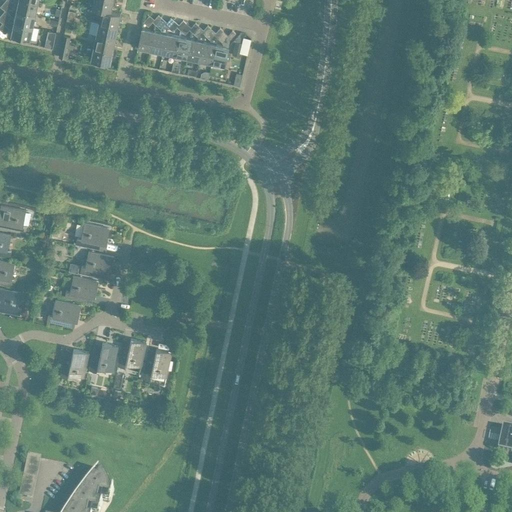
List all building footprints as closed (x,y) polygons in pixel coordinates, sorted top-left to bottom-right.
[(18,0),(16,11),(35,14),(37,2),(26,0),(18,0)] [(117,1),(114,0),(93,0),(91,8),(101,11),(101,10),(110,12),(112,4),(116,5),(117,1)] [(3,3),(0,6),(7,13),(10,9),(3,3)] [(99,22),(121,27),(122,23),(118,22),(120,14),(110,12),(101,10),(101,11),(99,22)] [(14,23),(32,27),(35,14),(16,11),(14,23)] [(152,22),(155,25),(161,18),(158,15),(152,22)] [(164,24),(167,27),(173,20),(170,17),(164,24)] [(176,27),(180,30),(186,23),(182,20),(176,27)] [(96,35),(114,39),(116,31),(120,32),(121,27),(99,22),(96,35)] [(32,27),(14,23),(11,36),(30,39),(32,27)] [(189,29),(192,32),(198,26),(195,23),(189,29)] [(201,32),(204,35),(211,28),(207,25),(201,32)] [(150,50),(154,31),(141,28),(137,47),(150,50)] [(213,35),(217,38),(223,31),(219,28),(213,35)] [(44,47),(52,48),(55,33),(47,31),(44,47)] [(162,53),(166,34),(154,31),(150,50),(162,53)] [(226,37),(229,40),(235,33),(232,31),(226,37)] [(166,34),(162,53),(175,55),(178,36),(166,34)] [(93,47),(116,52),(117,47),(113,46),(114,39),(96,35),(93,47)] [(178,36),(175,55),(187,58),(191,39),(178,36)] [(233,38),(230,52),(236,53),(239,39),(233,38)] [(191,39),(187,58),(199,60),(203,42),(191,39)] [(69,42),(62,40),(59,57),(66,58),(69,42)] [(203,42),(199,60),(212,63),(216,44),(203,42)] [(216,44),(212,63),(224,66),(228,47),(216,44)] [(115,57),(116,52),(93,47),(91,60),(109,64),(111,56),(115,57)] [(233,85),(239,86),(242,75),(236,73),(233,85)] [(0,205),(0,206),(0,221),(12,224),(10,231),(25,234),(26,227),(23,226),(26,211),(0,205)] [(77,238),(75,245),(90,248),(91,241),(106,244),(109,229),(84,223),(81,238),(77,238)] [(51,238),(58,239),(59,232),(52,231),(51,238)] [(0,232),(0,256),(9,258),(11,251),(7,250),(10,235),(0,232)] [(81,266),(79,273),(94,276),(95,269),(110,272),(113,257),(88,252),(85,267),(81,266)] [(0,260),(0,276),(0,277),(0,278),(0,284),(14,287),(15,280),(11,279),(14,264),(0,260)] [(66,290),(64,298),(79,301),(80,294),(95,297),(98,281),(73,276),(69,291),(66,290)] [(0,288),(0,304),(6,306),(5,313),(19,316),(21,309),(17,308),(20,293),(0,288)] [(46,321),(73,327),(75,320),(77,321),(80,305),(55,300),(52,315),(48,314),(46,321)] [(120,352),(117,366),(125,368),(125,364),(140,367),(146,342),(130,339),(127,353),(120,352)] [(92,356),(89,371),(96,372),(97,368),(112,372),(117,346),(102,343),(99,357),(92,356)] [(63,362),(60,377),(67,378),(68,375),(83,378),(88,352),(73,349),(70,364),(63,362)] [(146,362),(142,379),(149,380),(151,375),(166,378),(171,352),(156,349),(153,364),(146,362)] [(511,427),(503,425),(498,449),(511,451),(511,427)] [(91,511),(92,509),(99,510),(103,495),(109,497),(112,488),(111,487),(111,488),(101,468),(99,471),(97,468),(96,469),(93,473),(86,481),(85,482),(81,487),(81,488),(80,489),(75,496),(71,502),(70,503),(68,506),(64,511),(91,511)]
